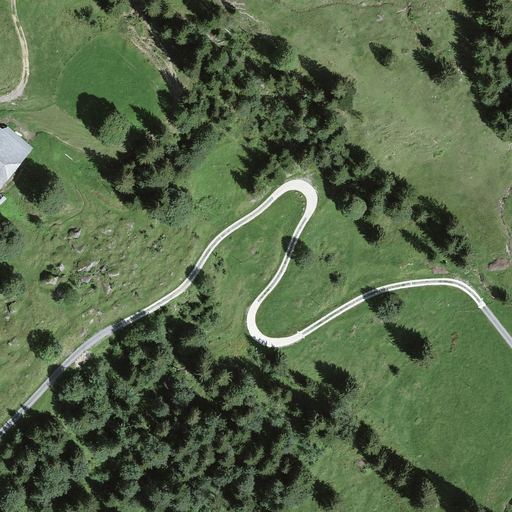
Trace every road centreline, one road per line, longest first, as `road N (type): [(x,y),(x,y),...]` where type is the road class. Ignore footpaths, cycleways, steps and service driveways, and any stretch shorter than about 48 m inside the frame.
road 1 (track): [(0,434),(76,352),(185,285),(217,240),(277,192),(296,184),(311,196)]
road 2 (track): [(311,196),(283,268),(251,313),(261,339),(289,340),(382,289),(447,281)]
